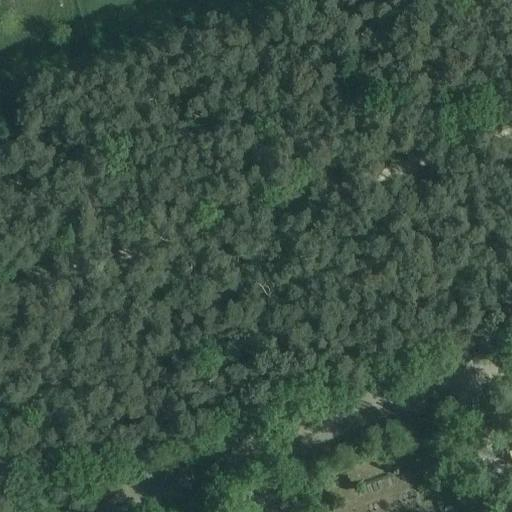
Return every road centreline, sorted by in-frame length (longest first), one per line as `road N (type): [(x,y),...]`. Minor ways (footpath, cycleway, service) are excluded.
road 1 (track): [(0,290),(511,133)]
road 2 (unclassified): [(109,511),(466,383)]
road 3 (unclassified): [(510,511),(466,383)]
